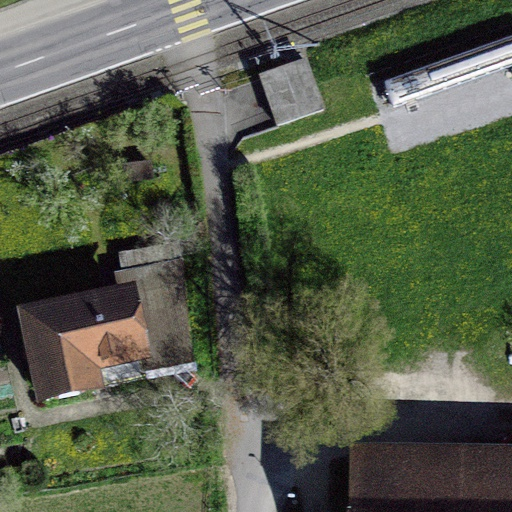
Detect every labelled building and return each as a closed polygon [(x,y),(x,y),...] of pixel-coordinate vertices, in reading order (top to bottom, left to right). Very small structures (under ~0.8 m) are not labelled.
[(402,105),(511,57),(511,18),(388,72),(402,105)] [(323,110),(306,62),(260,79),(277,126),(323,110)] [(121,278),(125,299),(127,299),(139,356),(187,347),(179,266),(121,278)] [(139,356),(127,299),(125,299),(26,321),(43,401),(144,379),(139,356)] [(511,511),(511,473),(353,472),(352,511),(511,511)]
